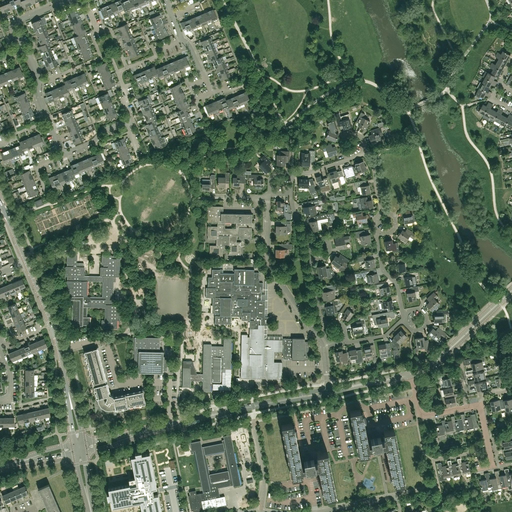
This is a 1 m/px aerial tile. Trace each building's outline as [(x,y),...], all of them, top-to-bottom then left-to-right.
[(8,0),(4,2),(3,2),(7,11),(12,9),(8,0)] [(14,0),(8,0),(12,9),(17,7),(14,0)] [(125,13),(121,3),(120,0),(115,2),(119,12),(120,12),(124,10),(126,15),(125,13)] [(135,9),(131,0),(128,0),(126,1),(130,11),(131,10),(135,9)] [(140,7),(137,0),(131,0),(135,9),(139,7),(140,7)] [(126,1),(121,3),(125,13),(129,11),(130,11),(126,1)] [(119,12),(115,2),(110,5),(114,14),(118,12),(119,12)] [(114,14),(110,5),(105,7),(109,16),(110,16),(114,14)] [(104,18),(108,17),(109,16),(105,7),(100,9),(105,20),(104,18)] [(218,21),(213,9),(208,12),(212,21),(213,21),(217,19),(218,21)] [(79,15),(76,10),(65,14),(65,15),(67,14),(69,19),(79,15)] [(212,21),(208,12),(203,14),(207,23),(211,22),(212,21)] [(162,20),(159,15),(158,13),(152,16),(153,18),(148,20),(150,19),(152,24),(162,20)] [(207,23),(203,14),(198,16),(202,25),(203,25),(205,24),(207,23)] [(81,21),(79,15),(69,19),(72,25),(81,21)] [(202,25),(198,16),(193,18),(197,28),(201,26),(202,25)] [(43,25),(46,24),(44,18),(41,19),(35,22),(31,23),(34,29),(43,25)] [(197,28),(193,18),(188,20),(192,30),(193,29),(197,28)] [(164,25),(163,24),(162,20),(152,24),(154,29),(164,25)] [(192,30),(188,20),(183,22),(187,32),(191,30),(192,30)] [(83,27),(82,24),(81,21),(72,25),(74,31),(83,27)] [(129,29),(127,24),(126,24),(117,28),(119,33),(129,29)] [(46,31),(43,25),(34,29),(36,35),(46,31)] [(166,30),(164,25),(154,29),(156,34),(166,30)] [(86,32),(83,27),(74,31),(76,36),(86,32)] [(131,34),(129,29),(119,33),(121,38),(131,34)] [(166,30),(156,34),(154,35),(156,40),(168,35),(166,30)] [(48,36),(46,31),(36,35),(38,40),(48,36)] [(86,39),(83,34),(86,33),(86,32),(76,36),(74,37),(76,43),(86,39)] [(133,39),(131,34),(121,38),(123,43),(133,39)] [(50,42),(48,36),(38,40),(41,46),(50,42)] [(213,43),(212,42),(210,38),(201,42),(203,47),(213,43)] [(88,45),(86,39),(76,43),(78,49),(88,45)] [(135,44),(133,39),(123,43),(126,48),(135,44)] [(50,49),(48,43),(50,42),(41,46),(38,47),(41,53),(50,49)] [(215,48),(213,44),(213,43),(203,47),(205,52),(215,48)] [(137,49),(135,44),(126,48),(128,53),(137,49)] [(90,50),(88,45),(78,49),(81,54),(90,50)] [(217,53),(216,52),(219,51),(217,47),(215,48),(205,52),(207,57),(217,53)] [(52,54),(50,49),(41,53),(43,58),(52,54)] [(139,54),(137,49),(128,53),(130,58),(139,54)] [(93,56),(90,50),(81,54),(83,60),(93,56)] [(510,55),(503,51),(501,54),(498,52),(496,54),(507,60),(510,55)] [(219,58),(217,54),(217,53),(207,57),(209,62),(212,61),(222,57),(221,56),(219,58)] [(55,60),(52,54),(43,58),(45,64),(55,60)] [(505,66),(507,60),(496,54),(495,57),(499,59),(497,62),(505,66)] [(190,66),(187,61),(186,57),(180,59),(184,68),(185,68),(190,66)] [(224,62),(223,61),(222,57),(212,61),(214,66),(224,62)] [(184,68),(180,59),(176,61),(179,70),(183,69),(184,68)] [(57,66),(55,60),(45,64),(48,70),(57,66)] [(179,70),(176,61),(171,63),(175,72),(176,72),(179,70)] [(108,68),(106,62),(96,66),(99,72),(108,68)] [(226,67),(224,63),(224,62),(214,66),(216,71),(226,67)] [(505,66),(497,62),(496,65),(492,63),(491,65),(502,71),(505,66)] [(175,72),(171,63),(166,65),(170,75),(173,73),(175,72)] [(170,75),(166,65),(161,67),(165,77),(166,76),(170,75)] [(499,76),(502,71),(491,65),(489,67),(493,69),(491,73),(499,76)] [(23,76),(19,67),(14,69),(18,79),(17,79),(19,82),(21,82),(19,78),(23,76)] [(160,79),(156,69),(155,67),(149,69),(153,78),(154,78),(158,76),(159,79),(160,79)] [(161,67),(156,69),(160,79),(163,77),(165,77),(161,67)] [(228,72),(227,70),(226,67),(216,71),(218,76),(228,72)] [(111,74),(108,68),(99,72),(101,78),(111,74)] [(18,79),(14,69),(9,71),(13,81),(17,79),(18,79)] [(153,78),(149,69),(145,71),(148,80),(152,79),(153,78)] [(13,81),(9,71),(4,73),(8,83),(7,83),(9,87),(11,86),(9,82),(13,81)] [(148,80),(145,71),(140,73),(144,82),(145,82),(148,80)] [(230,77),(228,73),(228,72),(218,76),(220,81),(230,77)] [(8,83),(4,73),(0,75),(0,76),(3,85),(7,83),(8,83)] [(88,83),(84,73),(79,75),(83,85),(82,86),(83,89),(86,88),(84,85),(88,83)] [(144,82),(140,73),(134,75),(138,84),(143,83),(144,82)] [(493,80),(495,76),(488,73),(485,78),(496,84),(497,82),(493,80)] [(113,80),(111,74),(101,78),(103,83),(113,80)] [(83,85),(79,75),(74,78),(78,87),(82,86),(83,85)] [(78,87),(74,78),(69,80),(73,89),(72,90),(74,93),(76,92),(74,89),(78,87)] [(496,84),(485,78),(482,83),(489,87),(491,84),(495,86),(496,84)] [(73,89),(69,80),(64,82),(68,91),(72,90),(73,89)] [(115,85),(113,80),(103,83),(106,89),(115,85)] [(68,91),(64,82),(65,85),(60,87),(64,96),(63,97),(65,100),(67,99),(65,96),(69,94),(68,91)] [(488,90),(489,87),(482,83),(480,82),(477,87),(479,89),(490,95),(492,92),(488,90)] [(182,90),(179,84),(170,88),(172,94),(182,90)] [(64,96),(60,87),(55,89),(59,98),(63,97),(64,96)] [(59,98),(55,89),(50,91),(54,100),(53,101),(55,104),(57,103),(55,100),(59,98)] [(490,95),(479,89),(475,97),(479,99),(481,96),(483,98),(485,95),(489,97),(490,95)] [(184,95),(182,90),(172,94),(174,99),(184,95)] [(27,99),(25,93),(24,93),(23,91),(16,94),(16,96),(15,97),(18,103),(27,99)] [(54,100),(50,91),(45,93),(49,103),(53,101),(54,100)] [(251,103),(246,92),(241,94),(245,103),(246,103),(250,101),(251,103)] [(110,99),(108,93),(98,97),(101,103),(110,99)] [(245,103),(241,94),(236,96),(240,105),(244,104),(245,103)] [(186,101),(184,95),(174,99),(177,105),(186,101)] [(240,105),(236,96),(231,98),(235,108),(236,107),(240,105)] [(150,103),(147,97),(138,101),(140,107),(150,103)] [(230,110),(226,100),(225,97),(220,99),(224,109),(225,109),(229,107),(230,110)] [(231,98),(226,100),(230,110),(234,108),(235,108),(231,98)] [(29,104),(27,99),(18,103),(20,108),(29,104)] [(113,105),(110,99),(101,103),(103,109),(113,105)] [(224,109),(220,99),(215,102),(219,111),(223,109),(224,109)] [(189,107),(186,101),(177,105),(179,110),(176,112),(186,108),(189,107)] [(219,111),(215,102),(210,104),(214,113),(215,113),(219,111)] [(485,115),(491,104),(488,102),(486,106),(483,104),(481,107),(478,106),(476,110),(485,115)] [(152,109),(150,103),(140,107),(143,113),(152,109)] [(32,110),(29,104),(20,108),(22,114),(32,110)] [(214,113),(210,104),(205,106),(209,115),(213,114),(214,113)] [(490,117),(494,110),(491,109),(493,105),(491,104),(485,115),(483,117),(488,120),(490,117)] [(115,110),(113,105),(103,109),(105,114),(115,110)] [(188,113),(186,108),(176,112),(179,117),(188,113)] [(495,120),(501,109),(499,108),(497,112),(494,110),(490,117),(495,120)] [(155,114),(152,109),(143,113),(145,118),(155,114)] [(500,123),(504,116),(501,114),(503,111),(501,109),(495,120),(500,123)] [(32,110),(22,114),(25,120),(26,119),(27,123),(32,120),(31,117),(34,116),(32,110)] [(73,116),(71,110),(61,114),(64,120),(73,116)] [(117,116),(115,110),(105,114),(108,120),(117,116)] [(365,130),(369,122),(370,121),(363,117),(365,114),(361,112),(356,122),(360,124),(358,126),(365,130)] [(191,119),(188,113),(179,117),(181,123),(191,119)] [(351,127),(349,119),(350,118),(349,114),(340,116),(339,113),(336,114),(336,113),(335,113),(335,114),(339,126),(342,125),(344,129),(351,127)] [(157,120),(155,114),(145,118),(148,124),(154,121),(157,120)] [(506,126),(511,115),(509,114),(507,118),(504,116),(500,123),(506,126)] [(75,121),(73,116),(64,120),(66,125),(75,121)] [(193,125),(191,119),(181,123),(183,129),(193,125)] [(77,125),(75,121),(66,125),(68,130),(77,125)] [(157,127),(154,121),(148,124),(145,125),(147,131),(157,127)] [(335,133),(337,128),(335,121),(327,123),(329,130),(326,138),(335,142),(338,134),(335,133)] [(80,130),(77,125),(68,130),(70,134),(80,130)] [(193,125),(183,129),(186,135),(195,131),(193,125)] [(159,132),(157,127),(147,131),(150,137),(159,132)] [(379,136),(382,135),(381,132),(380,128),(371,131),(372,135),(369,136),(371,143),(381,140),(379,136)] [(82,135),(80,130),(70,134),(72,139),(82,135)] [(161,138),(159,132),(150,137),(152,142),(161,138)] [(43,143),(39,134),(34,136),(38,145),(37,146),(39,149),(41,148),(39,145),(43,143)] [(84,140),(82,135),(72,139),(74,144),(84,140)] [(38,145),(34,136),(29,138),(33,148),(37,146),(38,145)] [(126,144),(123,138),(121,139),(120,137),(113,140),(114,142),(116,148),(126,144)] [(164,137),(161,138),(152,142),(154,148),(157,147),(158,149),(165,146),(164,143),(166,142),(164,137)] [(33,148),(29,138),(24,140),(28,150),(27,150),(29,153),(31,152),(29,149),(33,148)] [(28,150),(24,140),(19,142),(24,154),(25,154),(23,152),(27,150),(28,150)] [(24,154),(19,142),(20,145),(15,147),(19,157),(18,157),(20,160),(22,159),(20,156),(24,154)] [(128,150),(126,144),(116,148),(118,154),(128,150)] [(331,144),(323,147),(324,151),(326,157),(328,156),(329,156),(334,154),(335,155),(336,154),(335,154),(337,153),(335,147),(332,148),(331,144)] [(19,157),(15,147),(10,149),(14,159),(18,157),(19,157)] [(14,159),(10,149),(5,151),(9,161),(8,161),(10,165),(12,164),(10,160),(14,159)] [(130,155),(128,150),(118,154),(121,159),(130,155)] [(9,161),(5,151),(0,153),(4,163),(8,161),(9,161)] [(289,162),(289,151),(281,151),(281,155),(277,155),(277,165),(285,165),(285,162),(289,162)] [(315,163),(315,151),(309,151),(309,154),(302,153),(301,166),(302,166),(302,165),(309,166),(310,166),(310,163),(315,163)] [(99,165),(100,168),(102,168),(100,164),(104,163),(100,153),(95,155),(99,165)] [(99,165),(95,155),(90,157),(94,167),(99,165)] [(121,159),(124,168),(130,165),(129,163),(133,161),(130,155),(121,159)] [(268,165),(271,162),(264,155),(261,158),(264,161),(259,165),(266,173),(271,168),(268,165)] [(94,167),(90,157),(85,159),(89,169),(88,169),(90,173),(92,172),(90,168),(94,167)] [(89,169),(85,159),(80,161),(84,171),(88,169),(89,169)] [(84,171),(80,161),(75,164),(79,173),(78,173),(80,177),(82,176),(80,173),(84,171)] [(360,172),(364,171),(366,170),(363,161),(356,163),(354,167),(352,168),(352,166),(343,168),(346,179),(352,177),(353,178),(353,176),(355,176),(355,177),(355,176),(357,175),(358,174),(359,174),(360,172)] [(79,173),(75,164),(70,166),(72,169),(76,178),(75,175),(78,173),(79,173)] [(76,178),(72,169),(67,171),(71,180),(70,180),(71,184),(73,183),(72,180),(76,178)] [(32,176),(29,170),(20,174),(22,180),(32,176)] [(245,183),(245,175),(245,171),(243,170),(242,175),(241,175),(237,175),(237,177),(233,177),(233,186),(236,186),(240,187),(240,183),(245,183)] [(345,182),(343,174),(338,176),(336,170),(329,173),(333,185),(338,184),(337,181),(339,180),(341,184),(345,182)] [(71,180),(67,171),(62,173),(66,182),(70,180),(71,180)] [(229,183),(229,172),(225,172),(225,177),(218,177),(218,186),(225,186),(225,183),(229,183)] [(66,182),(62,173),(57,175),(61,184),(60,185),(61,188),(63,187),(62,184),(66,182)] [(61,184),(57,175),(49,178),(53,188),(56,186),(60,185),(61,184)] [(210,179),(202,179),(202,182),(201,182),(201,184),(202,184),(202,190),(210,190),(210,186),(214,186),(214,179),(215,179),(215,175),(212,175),(210,176),(210,179)] [(261,189),(262,186),(263,186),(263,179),(258,179),(258,175),(250,175),(246,175),(246,180),(249,180),(254,180),(254,186),(255,186),(255,189),(261,189)] [(34,182),(32,176),(22,180),(25,186),(34,182)] [(331,189),(327,177),(323,179),(322,179),(320,176),(315,177),(317,184),(318,183),(320,187),(326,185),(327,190),(331,189)] [(312,178),(309,180),(299,179),(299,188),(299,187),(308,188),(309,188),(311,193),(312,196),(317,194),(316,191),(312,178)] [(370,193),(369,185),(366,185),(366,180),(354,182),(355,187),(359,187),(359,191),(360,194),(370,193)] [(36,187),(34,182),(25,186),(27,192),(36,187)] [(39,193),(36,187),(27,192),(29,197),(39,193)] [(373,207),(372,199),(370,200),(369,196),(353,199),(354,203),(358,202),(359,209),(373,207)] [(44,205),(43,202),(42,201),(41,199),(34,202),(36,205),(37,207),(44,205)] [(316,213),(315,206),(319,205),(318,200),(305,202),(306,208),(305,208),(305,207),(303,208),(304,213),(305,212),(306,215),(316,213)] [(277,205),(276,210),(277,210),(276,212),(282,214),(284,214),(285,219),(291,219),(291,213),(290,213),(290,210),(290,205),(288,205),(288,204),(284,204),(285,202),(281,202),(281,201),(283,201),(277,201),(277,205)] [(223,207),(221,207),(219,207),(207,206),(207,213),(207,222),(217,222),(217,227),(211,227),(211,226),(211,227),(208,227),(208,235),(208,236),(208,239),(216,239),(216,246),(209,245),(209,246),(210,246),(210,253),(209,253),(210,253),(210,257),(218,257),(219,258),(219,257),(222,257),(222,249),(229,249),(228,255),(229,255),(236,255),(237,255),(240,255),(240,246),(241,246),(240,246),(240,242),(240,243),(237,243),(236,243),(236,236),(237,236),(239,236),(239,238),(251,238),(251,239),(252,239),(252,228),(250,228),(251,223),(252,223),(252,214),(236,214),(221,213),(221,210),(223,210),(223,207)] [(417,215),(416,209),(405,211),(405,215),(403,216),(404,226),(407,227),(406,223),(414,222),(414,221),(418,221),(416,215),(417,215)] [(367,222),(365,215),(363,215),(362,211),(352,213),(353,217),(356,217),(357,223),(359,223),(359,224),(360,223),(367,222)] [(321,229),(320,220),(327,219),(329,226),(336,225),(334,212),(311,216),(312,221),(309,222),(310,224),(310,225),(311,232),(321,230),(321,229)] [(291,225),(290,225),(290,221),(281,221),(283,221),(283,226),(276,226),(276,234),(287,234),(287,233),(286,233),(286,231),(291,231),(291,225)] [(416,235),(407,228),(405,232),(402,230),(398,236),(405,242),(409,235),(413,238),(416,235)] [(371,242),(369,235),(365,235),(364,230),(353,232),(353,233),(355,232),(356,237),(360,236),(361,244),(371,242)] [(345,247),(344,242),(349,241),(349,240),(351,239),(350,236),(340,237),(340,240),(335,241),(336,249),(345,247)] [(399,251),(398,242),(392,243),(392,240),(384,241),(386,250),(392,249),(392,250),(393,250),(394,252),(399,251)] [(284,257),(284,253),(288,253),(288,249),(292,250),(292,244),(289,244),(284,244),(284,249),(276,249),(276,254),(275,254),(275,257),(284,257)] [(83,326),(83,325),(90,325),(90,317),(87,317),(87,307),(90,307),(102,307),(105,307),(105,320),(101,320),(101,328),(102,328),(102,327),(117,328),(117,320),(121,320),(121,305),(122,305),(122,304),(115,304),(115,299),(122,299),(115,299),(115,297),(114,297),(114,281),(115,281),(115,279),(119,279),(116,279),(116,276),(119,276),(119,258),(121,258),(121,256),(112,256),(112,255),(102,254),(102,255),(102,264),(104,264),(104,267),(101,267),(101,276),(99,276),(99,279),(89,278),(89,276),(84,275),(84,267),(84,266),(84,264),(84,263),(77,263),(77,254),(76,254),(67,254),(67,263),(67,264),(67,266),(65,266),(65,267),(66,267),(66,275),(65,275),(65,276),(67,276),(67,281),(67,296),(68,296),(70,296),(70,300),(72,300),(72,312),(72,324),(79,325),(79,326),(83,326)] [(346,264),(349,260),(340,254),(338,257),(335,255),(331,262),(339,268),(344,262),(346,263),(345,264),(346,264)] [(374,262),(374,258),(367,260),(367,256),(373,255),(357,257),(358,262),(365,261),(366,268),(372,267),(374,267),(375,266),(374,262),(375,262),(374,262)] [(406,270),(405,263),(409,263),(408,257),(395,260),(396,265),(397,265),(398,271),(406,270)] [(335,275),(330,268),(326,269),(325,265),(317,267),(319,277),(327,275),(327,278),(335,277),(335,275)] [(212,269),(211,277),(208,277),(208,285),(209,285),(208,287),(205,287),(205,297),(212,297),(212,313),(215,313),(215,323),(230,324),(230,316),(241,316),(241,320),(250,320),(249,329),(263,329),(263,325),(269,325),(269,317),(264,317),(265,300),(261,300),(261,289),(262,289),(263,283),(257,283),(257,278),(258,278),(258,272),(254,272),(254,269),(234,269),(234,274),(222,273),(222,269),(212,269)] [(378,281),(376,273),(375,274),(374,269),(372,269),(354,272),(360,271),(360,272),(352,274),(353,278),(367,275),(368,283),(378,281)] [(416,283),(415,276),(418,275),(417,272),(407,274),(407,277),(404,277),(406,285),(416,283)] [(25,287),(22,279),(17,281),(20,289),(25,287)] [(20,289),(17,281),(12,283),(15,291),(20,289)] [(15,291),(12,283),(7,285),(10,293),(15,291)] [(390,294),(389,286),(385,287),(384,283),(375,285),(376,289),(379,288),(380,295),(390,294)] [(335,298),(334,291),(338,290),(337,284),(324,286),(325,291),(322,292),(323,300),(335,298)] [(10,293),(7,285),(2,287),(5,295),(10,293)] [(416,300),(415,292),(419,291),(418,286),(416,286),(413,287),(409,288),(410,293),(407,293),(408,301),(416,300)] [(439,304),(435,299),(438,296),(435,293),(434,292),(427,299),(430,301),(426,304),(432,310),(439,304)] [(390,303),(389,297),(378,299),(379,303),(381,303),(382,308),(389,307),(389,309),(387,309),(387,310),(393,309),(392,302),(390,303)] [(342,298),(325,301),(326,306),(326,309),(325,309),(326,309),(327,314),(337,313),(336,305),(338,304),(343,303),(342,298)] [(353,313),(350,311),(351,310),(348,309),(350,305),(346,302),(340,311),(343,314),(344,313),(345,314),(342,317),(348,321),(354,312),(353,313)] [(18,309),(15,303),(7,307),(10,312),(18,309)] [(20,313),(18,309),(10,312),(12,317),(20,313)] [(388,325),(387,317),(390,317),(391,318),(394,318),(395,316),(394,312),(393,311),(372,315),(373,320),(374,320),(374,324),(375,324),(378,324),(378,327),(388,325)] [(448,311),(437,311),(437,315),(434,315),(434,321),(431,321),(431,322),(446,321),(446,315),(448,315),(448,311)] [(22,319),(20,313),(12,317),(14,322),(22,319)] [(24,324),(22,319),(14,322),(16,327),(24,324)] [(353,333),(364,331),(363,325),(364,324),(364,325),(365,325),(364,321),(357,322),(358,322),(358,325),(352,326),(353,333)] [(26,329),(24,324),(16,327),(18,332),(26,329)] [(443,338),(446,334),(438,327),(435,330),(433,328),(428,333),(436,340),(439,342),(443,338)] [(283,348),(283,359),(308,360),(309,342),(305,342),(305,338),(292,338),(292,339),(283,338),(283,345),(282,345),(282,340),(263,339),(263,329),(249,329),(249,336),(247,336),(247,334),(241,334),(241,378),(281,379),(282,362),(274,362),(274,352),(282,352),(282,348),(283,348)] [(400,349),(399,343),(406,336),(401,330),(394,337),(396,339),(392,343),(394,350),(393,350),(394,358),(400,357),(398,349),(400,349)] [(150,373),(151,338),(134,337),(134,366),(138,366),(138,373),(150,373)] [(429,349),(428,340),(424,340),(423,337),(415,338),(417,347),(417,348),(425,347),(425,350),(429,349)] [(163,357),(163,351),(159,351),(160,338),(151,338),(150,373),(163,373),(163,371),(167,371),(167,357),(163,357)] [(183,361),(183,368),(183,379),(183,387),(190,387),(190,381),(198,381),(203,381),(202,391),(210,391),(211,382),(210,382),(220,382),(220,369),(221,369),(223,369),(231,369),(231,363),(231,359),(231,342),(232,339),(224,338),(223,339),(224,339),(223,346),(221,346),(215,346),(211,346),(211,345),(211,344),(203,344),(204,344),(203,350),(203,353),(203,365),(203,368),(203,374),(199,374),(196,374),(193,362),(192,362),(192,361),(191,361),(183,361)] [(47,347),(44,339),(39,341),(42,349),(47,347)] [(42,349),(39,341),(34,343),(37,351),(42,349)] [(37,351),(34,343),(29,345),(32,353),(37,351)] [(385,344),(378,345),(380,355),(381,357),(387,356),(391,356),(390,348),(389,348),(386,349),(385,344)] [(32,353),(29,345),(24,347),(27,355),(32,353)] [(27,355),(24,347),(19,349),(22,357),(27,355)] [(376,357),(374,349),(371,350),(371,347),(364,348),(365,356),(372,355),(372,357),(373,357),(374,362),(378,361),(377,357),(376,357)] [(110,397),(108,390),(96,348),(84,352),(98,403),(101,408),(105,411),(110,411),(145,404),(143,391),(112,398),(110,397)] [(22,357),(19,349),(14,351),(17,359),(22,357)] [(356,349),(349,350),(349,351),(350,356),(350,359),(355,358),(356,363),(363,362),(361,349),(356,350),(356,349)] [(348,361),(346,352),(346,353),(343,354),(343,353),(342,353),(342,350),(335,351),(337,361),(343,359),(344,362),(343,362),(343,363),(348,362),(348,361)] [(17,359),(14,351),(9,353),(12,361),(17,359)] [(482,368),(481,362),(484,361),(483,356),(463,360),(464,365),(471,364),(472,370),(482,368)] [(473,374),(474,380),(484,378),(483,372),(486,371),(485,367),(482,368),(472,370),(465,371),(466,374),(466,375),(473,373),(473,374)] [(213,384),(213,390),(230,390),(231,369),(223,369),(221,369),(222,372),(222,384),(213,384)] [(451,385),(450,376),(456,375),(455,372),(441,374),(439,375),(440,380),(442,380),(443,386),(442,386),(451,385)] [(486,388),(484,382),(488,381),(487,377),(484,378),(474,380),(467,381),(468,385),(475,383),(476,390),(489,387),(486,388)] [(453,394),(452,388),(452,387),(458,386),(457,383),(451,385),(442,386),(442,387),(443,386),(443,389),(440,390),(442,397),(444,396),(453,394)] [(455,404),(454,398),(454,397),(460,396),(459,393),(453,394),(444,396),(445,396),(445,399),(446,405),(446,406),(455,404)] [(511,409),(511,398),(509,399),(509,397),(503,399),(505,408),(505,410),(511,409)] [(505,408),(503,399),(490,401),(492,410),(505,408)] [(404,482),(394,430),(383,432),(384,436),(383,436),(384,441),(381,441),(380,437),(377,438),(376,433),(374,433),(372,434),(373,438),(367,440),(364,423),(363,415),(362,412),(361,413),(360,409),(349,412),(357,448),(358,455),(369,453),(368,450),(369,450),(369,449),(375,448),(376,452),(378,452),(380,452),(379,447),(385,446),(387,455),(392,482),(393,481),(394,484),(404,482)] [(461,430),(461,429),(463,428),(463,425),(465,425),(467,433),(466,429),(464,418),(463,414),(460,414),(461,419),(456,420),(455,421),(456,431),(461,430)] [(477,424),(474,414),(470,414),(471,417),(466,417),(466,418),(464,418),(466,429),(471,428),(471,427),(473,426),(473,428),(473,425),(477,424)] [(451,432),(451,431),(453,430),(453,427),(455,426),(457,435),(456,431),(455,421),(454,416),(450,416),(451,421),(447,422),(445,423),(447,433),(451,432)] [(447,433),(445,423),(444,418),(444,420),(441,420),(442,425),(437,426),(435,427),(435,425),(435,427),(437,437),(438,441),(437,437),(442,436),(441,435),(444,434),(443,431),(446,430),(447,437),(448,437),(447,433)] [(330,465),(327,452),(317,454),(318,459),(311,460),(310,455),(306,456),(307,461),(301,462),(297,444),(294,426),(292,426),(291,423),(281,425),(291,474),(292,477),(302,475),(301,473),(303,472),(303,471),(309,470),(310,475),(313,474),(312,469),(318,468),(324,495),(325,495),(326,498),(336,496),(330,465)] [(233,485),(233,486),(240,485),(236,465),(236,463),(232,442),(231,435),(224,437),(224,441),(222,441),(223,443),(222,443),(211,446),(211,445),(211,446),(204,447),(203,447),(202,447),(201,447),(200,442),(201,441),(200,441),(190,443),(190,444),(190,443),(192,451),(191,451),(192,452),(195,451),(203,492),(203,493),(203,492),(203,493),(200,494),(196,495),(195,491),(190,492),(190,496),(188,496),(191,511),(193,511),(199,511),(199,510),(203,509),(226,505),(225,496),(220,497),(218,488),(233,485)] [(502,442),(504,449),(511,447),(511,435),(500,438),(501,443),(502,442)] [(511,457),(511,447),(504,449),(502,449),(503,452),(505,452),(506,459),(511,457)] [(107,493),(108,499),(110,499),(112,507),(140,501),(142,511),(161,511),(158,493),(157,494),(156,487),(157,487),(150,452),(142,454),(141,452),(141,451),(135,453),(135,455),(131,456),(136,484),(130,485),(130,484),(108,488),(109,493),(107,493)] [(466,474),(470,474),(471,476),(468,461),(467,461),(468,462),(466,462),(465,462),(461,463),(460,458),(457,459),(458,464),(460,474),(461,478),(459,470),(462,470),(463,472),(463,474),(466,473),(466,474)] [(460,474),(458,464),(456,464),(451,465),(450,460),(447,461),(448,466),(450,476),(451,480),(450,476),(455,475),(460,474)] [(450,476),(448,466),(446,466),(441,466),(440,462),(437,463),(439,474),(438,474),(439,480),(442,480),(443,478),(443,477),(446,477),(450,476)] [(511,489),(508,469),(504,469),(505,475),(499,476),(501,488),(502,488),(501,487),(507,486),(508,490),(511,489)] [(501,488),(499,476),(498,471),(494,471),(495,477),(489,479),(491,489),(498,488),(498,489),(501,488)] [(491,489),(489,479),(488,473),(484,473),(485,479),(479,480),(481,490),(488,489),(488,491),(490,492),(492,491),(491,489)] [(56,501),(52,492),(49,485),(39,489),(45,505),(56,501)] [(28,494),(25,486),(19,488),(22,496),(28,494)] [(22,496),(19,488),(14,491),(17,498),(22,496)] [(17,498),(14,491),(8,493),(11,501),(17,498)] [(11,501),(8,493),(2,496),(6,503),(11,501)] [(60,511),(59,508),(56,501),(45,505),(48,511),(60,511)]
